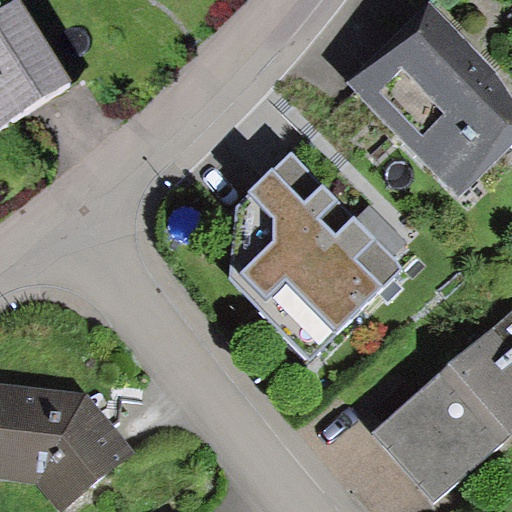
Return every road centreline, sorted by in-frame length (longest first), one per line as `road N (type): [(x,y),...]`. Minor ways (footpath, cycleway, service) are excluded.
road 1 (residential): [(78,218),(324,511)]
road 2 (residential): [(78,218),(235,72),(290,0)]
